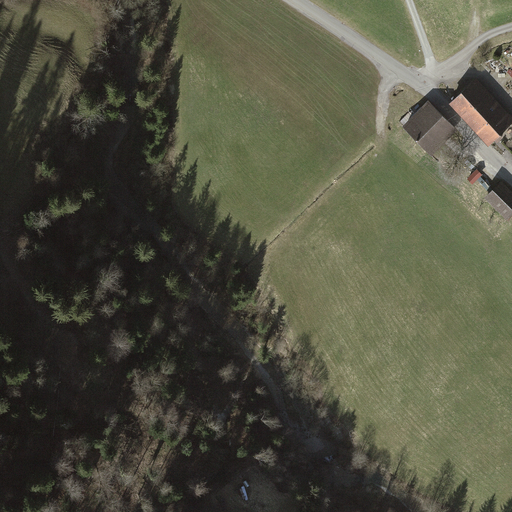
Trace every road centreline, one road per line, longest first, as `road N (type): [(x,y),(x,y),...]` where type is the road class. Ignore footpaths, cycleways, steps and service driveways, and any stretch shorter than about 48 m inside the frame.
road 1 (tertiary): [(294,0),(438,98),(511,179)]
road 2 (track): [(392,65),(378,132),(392,162),(442,210)]
road 3 (track): [(0,248),(66,358)]
